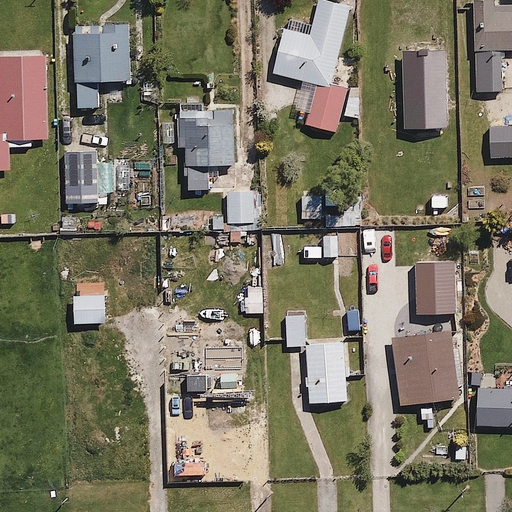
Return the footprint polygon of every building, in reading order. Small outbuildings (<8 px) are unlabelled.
[(478,0),(479,90),(505,90),(505,50),(511,49),(511,5),(494,5),(494,0),(478,0)] [(334,82),(352,8),(320,1),(312,34),(286,28),(276,73),(316,82),(306,124),(341,132),(352,86),(334,82)] [(134,25),(79,26),(80,109),(102,109),(102,80),(135,80),(134,25)] [(50,51),(0,52),(0,121),(0,134),(0,133),(0,168),(14,168),(13,148),(35,147),(35,140),(53,139),(50,51)] [(206,102),(180,103),(181,148),(188,148),(189,188),(215,188),(215,165),(239,165),(238,117),(215,117),(215,109),(206,109),(206,102)] [(511,124),(493,125),(494,159),(511,158),(511,124)] [(83,140),(63,140),(63,168),(83,168),(83,140)] [(89,174),(68,175),(69,199),(89,198),(89,174)] [(256,188),(230,189),(232,222),(258,221),(256,188)] [(326,194),(301,194),(302,220),(327,220),(326,194)] [(328,211),(329,224),(362,223),(361,210),(328,211)] [(339,232),(324,233),(324,256),(340,255),(339,232)] [(288,348),(309,347),(312,402),(350,400),(346,336),(307,338),(306,309),(286,310),(288,348)] [(457,328),(393,336),(402,406),(466,398),(457,328)] [(113,342),(85,343),(90,422),(142,419),(139,369),(114,370),(113,342)] [(511,387),(476,388),(477,425),(511,424),(511,387)]
